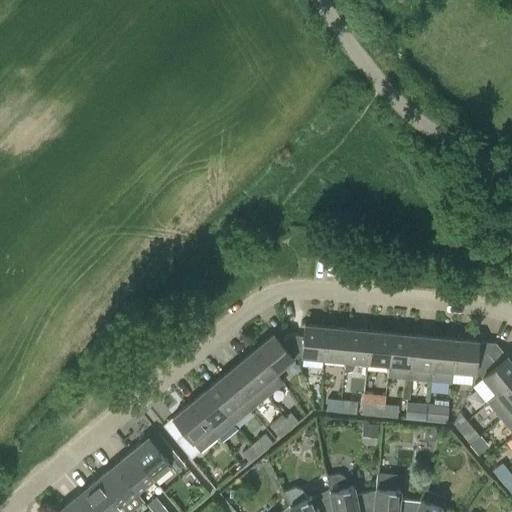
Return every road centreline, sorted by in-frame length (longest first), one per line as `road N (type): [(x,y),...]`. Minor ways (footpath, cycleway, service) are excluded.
road 1 (residential): [(7,511),(249,308),(278,293),(493,307),(511,316)]
road 2 (unclassified): [(511,169),(477,159),(415,122),(312,0)]
